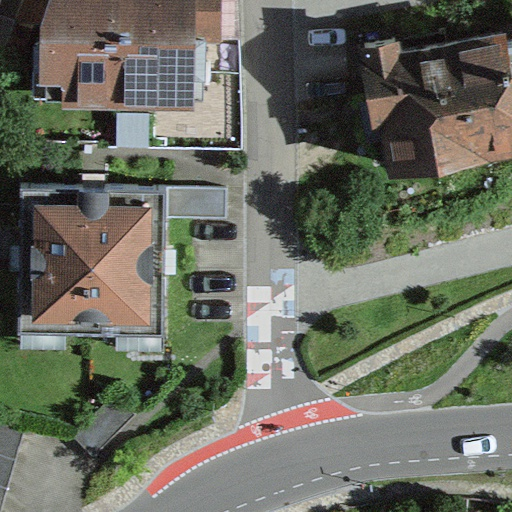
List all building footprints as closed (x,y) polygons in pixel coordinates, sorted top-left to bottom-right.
[(23,0),(17,17),(49,16),(54,0),(23,0)] [(119,0),(54,0),(49,16),(49,33),(37,41),(36,64),(48,70),(48,94),(118,95),(119,0)] [(119,0),(118,95),(177,96),(177,72),(205,73),(205,36),(188,36),(187,0),(119,0)] [(187,0),(188,36),(205,36),(221,37),(220,0),(187,0)] [(0,60),(17,17),(0,10),(0,60)] [(369,55),(366,56),(377,117),(384,115),(393,162),(487,145),(488,150),(511,145),(511,78),(505,39),(503,28),(398,48),(396,36),(366,42),(369,55)] [(167,183),(21,181),(19,322),(65,322),(65,327),(117,328),(118,323),(166,324),(167,213),(167,183)] [(226,183),(167,183),(167,213),(226,213),(226,183)] [(115,391),(73,433),(94,454),(136,412),(115,391)] [(0,419),(0,511),(25,427),(0,419)]
